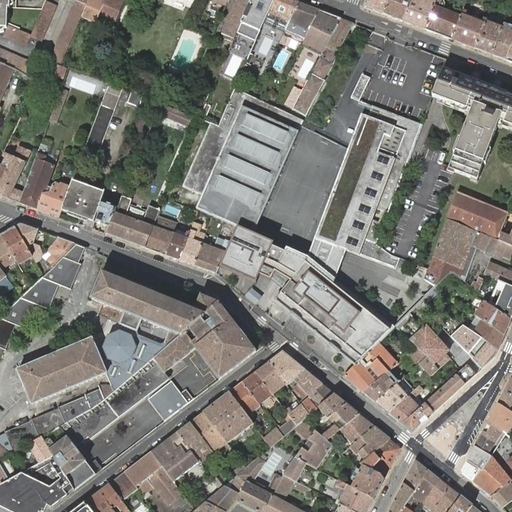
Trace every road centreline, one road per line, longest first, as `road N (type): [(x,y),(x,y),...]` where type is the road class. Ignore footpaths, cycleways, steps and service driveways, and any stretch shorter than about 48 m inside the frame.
road 1 (residential): [(280,339),(209,284),(12,212)]
road 2 (residential): [(57,511),(280,339)]
road 3 (residential): [(348,8),(511,72)]
road 4 (residential): [(416,448),(280,339)]
road 5 (residential): [(451,474),(502,365)]
